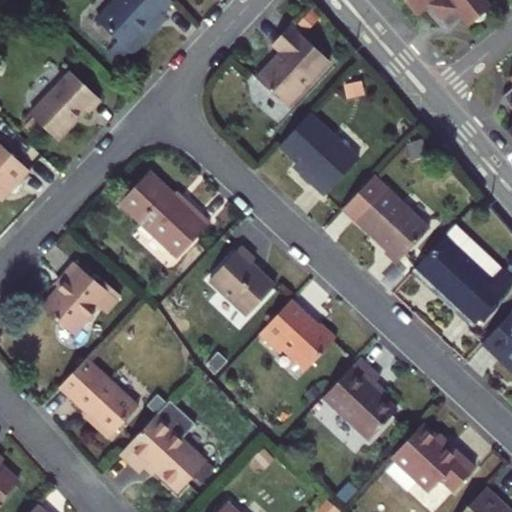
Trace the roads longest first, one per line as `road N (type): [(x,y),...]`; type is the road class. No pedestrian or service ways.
road 1 (residential): [(511,436),(158,103)]
road 2 (residential): [(158,103),(0,272)]
road 3 (residential): [(0,394),(106,511)]
road 4 (residential): [(251,0),(158,103)]
road 5 (tertiary): [(344,0),(429,98)]
road 6 (tertiary): [(429,98),(511,191)]
